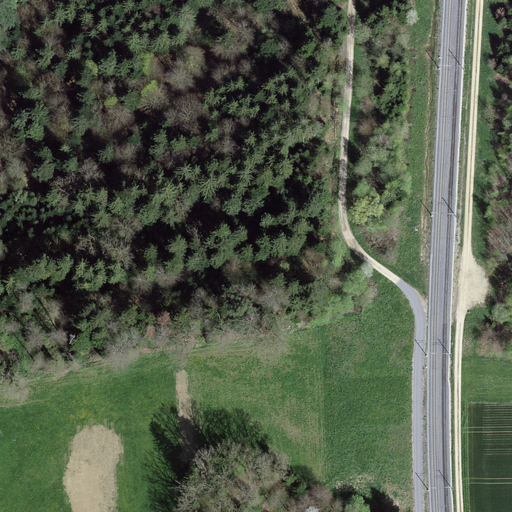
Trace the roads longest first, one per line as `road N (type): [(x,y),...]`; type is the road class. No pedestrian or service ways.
road 1 (track): [(352,0),(343,214),(355,247),(417,302),(419,511)]
road 2 (track): [(480,0),(458,348),(461,511)]
